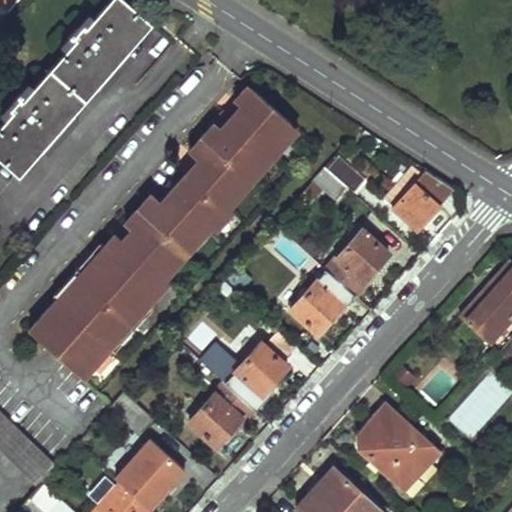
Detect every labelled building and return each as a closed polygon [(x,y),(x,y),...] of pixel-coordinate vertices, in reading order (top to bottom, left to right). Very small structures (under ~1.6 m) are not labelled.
[(12,111),(0,125),(0,157),(19,174),(148,18),(126,0),(105,0),(85,25),(80,22),(68,37),(71,39),(25,95),(22,91),(8,108),(12,111)] [(52,300),(25,330),(72,373),(100,342),(104,346),(144,302),(164,280),(161,277),(155,272),(201,221),(207,226),(210,229),(230,207),(226,204),(220,198),(288,123),(246,85),(233,100),(241,107),(232,117),(224,109),(186,151),(194,159),(155,203),(146,195),(121,223),(128,230),(119,239),(109,250),(114,254),(88,282),(77,272),(52,300)] [(288,123),(220,198),(226,204),(294,129),(288,123)] [(335,153),(323,166),(346,187),(351,192),(364,177),(335,153)] [(323,166),(297,195),(304,201),(319,184),(335,198),(346,187),(323,166)] [(410,167),(382,196),(391,204),(390,205),(414,227),(436,205),(447,214),(453,208),(448,191),(452,187),(424,169),(420,174),(410,167)] [(201,221),(155,272),(161,277),(207,226),(201,221)] [(359,228),(324,269),(353,294),(366,280),(363,277),(385,251),(359,228)] [(113,233),(77,272),(88,282),(114,254),(109,250),(119,239),(113,233)] [(511,263),(464,317),(491,341),(511,321),(511,263)] [(71,268),(47,295),(52,300),(77,272),(71,268)] [(324,269),(288,309),(314,332),(337,306),(340,309),(353,294),(324,269)] [(144,302),(104,346),(106,347),(110,351),(149,307),(144,302)] [(464,317),(455,327),(483,351),(491,341),(464,317)] [(197,349),(216,337),(206,321),(187,333),(197,349)] [(238,365),(258,343),(250,336),(230,358),(238,365)] [(100,342),(72,373),(78,378),(106,347),(104,346),(100,342)] [(285,365),(259,342),(258,343),(238,365),(230,358),(214,344),(201,360),(224,381),(254,407),(266,394),(262,391),(285,365)] [(224,381),(187,421),(213,445),(237,419),(240,422),(254,407),(224,381)] [(151,419),(121,391),(115,399),(110,404),(140,432),(151,419)] [(367,437),(355,439),(355,448),(398,487),(418,465),(430,465),(441,454),(384,402),(366,422),(367,437)] [(0,413),(0,451),(37,486),(40,483),(55,465),(0,413)] [(366,422),(355,435),(355,439),(367,437),(366,422)] [(182,470),(148,439),(129,460),(119,451),(105,467),(115,476),(112,479),(118,484),(137,501),(146,492),(152,498),(164,485),(167,487),(182,470)] [(418,465),(398,487),(404,494),(430,465),(418,465)] [(380,511),(331,466),(294,507),(299,511),(380,511)] [(137,501),(118,484),(115,488),(102,476),(85,495),(97,507),(92,511),(132,511),(130,510),(137,501)] [(36,487),(29,495),(47,511),(72,511),(40,483),(37,486),(36,487)] [(47,511),(29,495),(17,508),(21,511),(47,511)]
